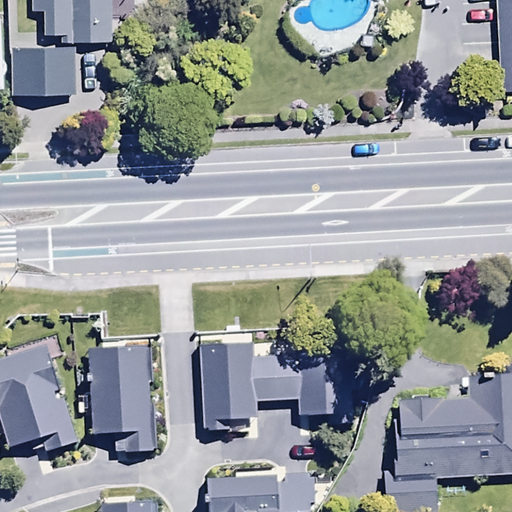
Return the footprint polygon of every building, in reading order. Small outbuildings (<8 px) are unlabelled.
[(29,0),(29,16),(42,16),(41,41),(64,42),(64,46),(109,47),(110,0),(29,0)] [(40,30),(22,29),(22,77),(63,78),(63,51),(39,51),(40,30)] [(250,347),(196,349),(200,441),(251,439),(250,408),(294,406),(295,423),(319,422),(319,430),(347,429),(345,370),(299,372),(299,364),(250,366),(250,347)] [(142,349),(82,355),(88,443),(108,441),(110,460),(150,457),(142,349)] [(50,352),(0,365),(0,439),(3,453),(26,447),(28,457),(42,453),(44,460),(76,452),(50,352)] [(434,511),(434,485),(511,482),(511,378),(464,380),(465,404),(394,406),(395,441),(391,442),(392,479),(381,480),(381,511),(434,511)] [(233,484),(203,486),(205,511),(311,511),(309,479),(285,481),(285,473),(232,476),(233,484)]
